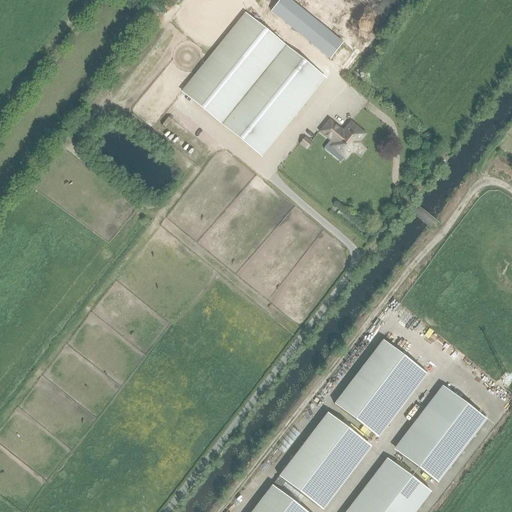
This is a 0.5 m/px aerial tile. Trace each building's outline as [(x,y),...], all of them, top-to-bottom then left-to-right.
[(246,15),(183,93),(222,125),(261,156),(279,134),(324,78),(246,15)] [(280,33),(277,37),(286,44),(289,40),(280,33)] [(353,151),(354,150),(356,150),(358,146),(358,145),(359,143),(358,142),(364,134),(351,124),(346,129),(341,130),(329,121),(320,132),(335,144),(332,147),(345,157),(351,150),(353,151)] [(299,144),(307,151),(313,143),(305,136),(299,144)] [(423,371),(383,341),(334,404),(374,435),(423,371)] [(398,453),(437,484),(486,420),(446,390),(398,453)] [(279,477),(319,507),(367,444),(327,413),(279,477)] [(391,462),(352,511),(415,511),(431,492),(391,462)] [(252,511),(306,511),(272,486),(252,511)]
